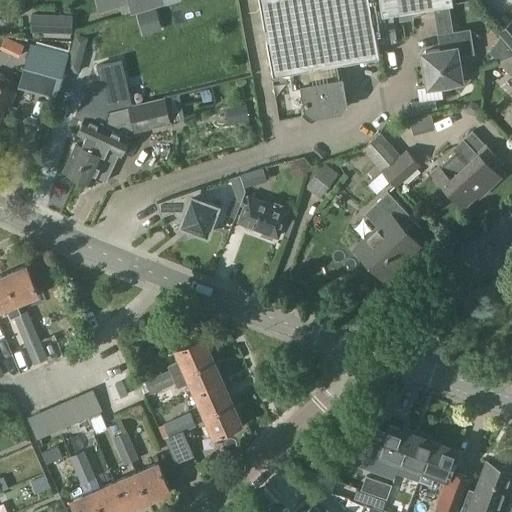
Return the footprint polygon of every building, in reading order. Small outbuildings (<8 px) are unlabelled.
[(127,0),(131,14),(143,10),(139,0),(127,0)] [(139,0),(143,10),(155,7),(152,0),(139,0)] [(365,0),(255,0),(269,73),(309,66),(311,82),(298,84),(302,108),(309,113),(337,108),(342,101),(335,61),(375,54),(365,0)] [(376,0),(378,11),(395,9),(396,16),(410,14),(409,6),(447,0),(376,0)] [(73,15),(32,13),(31,31),(39,32),(39,35),(73,37),(73,15)] [(511,18),(495,33),(511,51),(511,18)] [(422,49),(420,53),(425,83),(448,80),(459,88),(467,75),(457,68),(454,52),(472,49),(469,27),(437,32),(439,47),(422,49)] [(56,89),(68,48),(26,36),(14,77),(56,89)] [(511,53),(494,60),(495,61),(511,78),(511,53)] [(0,114),(4,107),(7,109),(14,90),(10,88),(13,82),(0,75),(0,114)] [(170,117),(182,114),(178,100),(192,96),(189,88),(164,95),(170,117)] [(69,114),(75,93),(62,89),(56,110),(69,114)] [(64,170),(77,176),(108,111),(106,103),(93,97),(84,117),(84,116),(76,134),(81,136),(78,143),(76,142),(64,170)] [(108,111),(77,176),(92,183),(95,176),(106,181),(116,160),(114,160),(118,153),(121,154),(129,137),(125,136),(128,129),(134,128),(134,130),(169,122),(164,98),(131,106),(122,108),(108,111)] [(438,165),(430,173),(461,206),(478,189),(480,192),(497,176),(490,167),(498,160),(482,143),(482,144),(470,130),(460,140),(464,143),(454,152),(453,151),(438,165)] [(381,133),(362,151),(383,172),(397,187),(422,164),(407,148),(401,154),(381,133)] [(321,156),(292,197),(306,207),(335,166),(321,156)] [(264,167),(241,175),(245,188),(268,180),(264,167)] [(205,201),(200,187),(157,202),(161,215),(173,211),(181,221),(180,224),(185,226),(192,234),(201,232),(206,234),(212,220),(215,221),(219,208),(216,207),(217,205),(205,201)] [(364,212),(378,227),(361,243),(374,257),(369,262),(383,276),(405,256),(400,250),(413,239),(404,229),(415,219),(387,190),(364,212)] [(288,210),(249,195),(238,221),(263,230),(262,234),(271,237),(273,234),(278,236),(288,210)] [(4,275),(15,301),(38,292),(26,266),(4,275)] [(4,275),(0,276),(0,308),(6,306),(10,316),(13,315),(20,312),(15,301),(4,275)] [(13,315),(20,333),(27,330),(34,327),(27,309),(20,312),(13,315)] [(20,333),(33,364),(47,358),(38,337),(34,327),(27,330),(20,333)] [(173,376),(212,358),(202,336),(175,348),(180,358),(167,364),(168,365),(166,366),(168,369),(157,374),(163,387),(175,382),(173,376)] [(195,392),(222,380),(212,358),(173,376),(175,382),(178,387),(190,381),(195,392)] [(107,400),(125,398),(121,374),(103,377),(107,400)] [(163,387),(157,374),(144,380),(147,387),(149,393),(163,387)] [(205,413),(231,402),(222,380),(195,392),(205,413)] [(93,387),(27,416),(37,439),(102,410),(93,387)] [(231,402),(205,413),(214,435),(241,424),(231,402)] [(192,412),(159,427),(166,441),(198,426),(192,412)] [(366,425),(359,447),(373,452),(367,467),(395,477),(397,472),(411,432),(388,424),(385,431),(366,425)] [(113,438),(119,452),(134,446),(128,432),(113,438)] [(411,432),(397,472),(418,480),(433,440),(411,432)] [(458,449),(433,440),(418,480),(430,485),(434,472),(447,477),(450,469),(458,449)] [(119,452),(124,464),(131,460),(138,458),(134,446),(119,452)] [(83,449),(69,456),(76,472),(90,465),(83,449)] [(465,499),(459,511),(497,511),(502,501),(499,500),(511,469),(487,460),(474,490),(475,491),(471,501),(465,499)] [(170,489),(158,462),(136,472),(148,499),(170,489)] [(76,472),(81,483),(96,477),(90,465),(76,472)] [(439,500),(434,511),(456,511),(470,477),(454,471),(442,502),(439,500)] [(136,472),(114,482),(126,508),(148,499),(136,472)] [(44,474),(30,481),(35,493),(50,487),(44,474)] [(391,484),(366,476),(361,489),(386,498),(391,484)] [(114,482),(93,491),(101,511),(116,511),(126,508),(114,482)] [(386,499),(357,489),(353,499),(382,510),(386,499)] [(75,511),(101,511),(93,491),(70,501),(75,511)] [(324,511),(315,502),(303,511),(324,511)]
